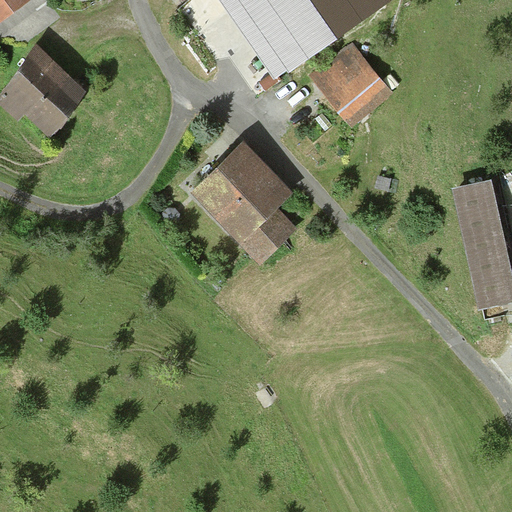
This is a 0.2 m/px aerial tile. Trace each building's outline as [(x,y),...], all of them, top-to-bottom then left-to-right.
[(0,0),(0,13),(16,0),(0,0)] [(227,0),(280,73),(383,0),(227,0)] [(353,46),(316,74),(353,122),(390,93),(353,46)] [(37,54),(4,96),(47,130),(80,88),(37,54)] [(245,148),(197,194),(241,239),(288,193),(245,148)] [(456,191),(483,308),(511,301),(511,273),(491,183),(456,191)]
